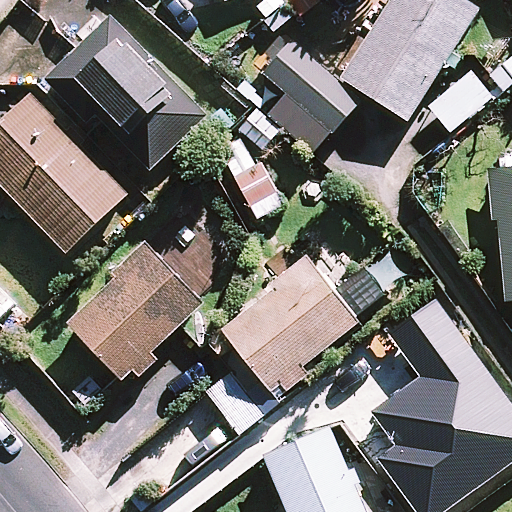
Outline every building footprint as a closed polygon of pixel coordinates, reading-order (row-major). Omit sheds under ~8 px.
[(482,13),(461,0),(395,0),(344,79),(410,123),(482,13)] [(86,123),(93,117),(149,175),(204,122),(111,25),(49,84),(86,123)] [(361,103),(292,43),(265,74),(334,134),(361,103)] [(493,98),(472,74),(431,108),(453,133),(493,98)] [(129,199),(36,96),(0,128),(0,189),(5,186),(67,255),(129,199)] [(285,132),(259,108),(238,131),(265,154),(285,132)] [(285,208),(258,159),(233,172),(260,222),(285,208)] [(511,169),(490,171),(494,222),(501,221),(507,303),(511,302),(511,169)] [(205,302),(149,247),(71,328),(126,383),(205,302)] [(336,293),(362,317),(401,279),(376,254),(336,293)] [(362,317),(336,293),(303,260),(224,338),(244,359),(206,396),(243,434),(362,317)] [(418,394),(382,343),(333,378),(369,429),(418,394)] [(268,459),(289,511),(364,511),(332,432),(268,459)]
